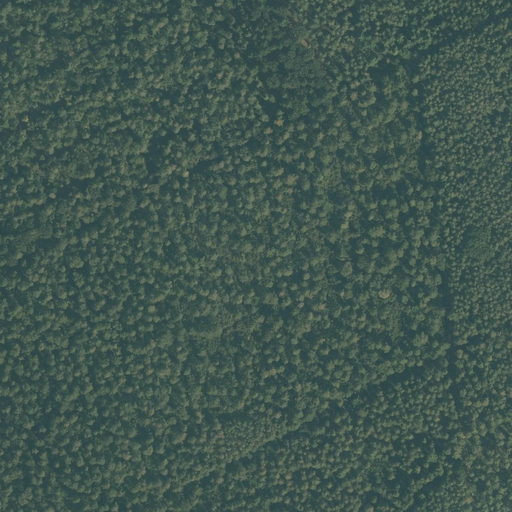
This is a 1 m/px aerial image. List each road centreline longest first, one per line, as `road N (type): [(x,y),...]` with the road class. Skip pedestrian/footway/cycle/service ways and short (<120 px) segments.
road 1 (track): [(0,264),(511,8)]
road 2 (track): [(414,57),(473,511)]
road 3 (track): [(130,511),(511,318)]
